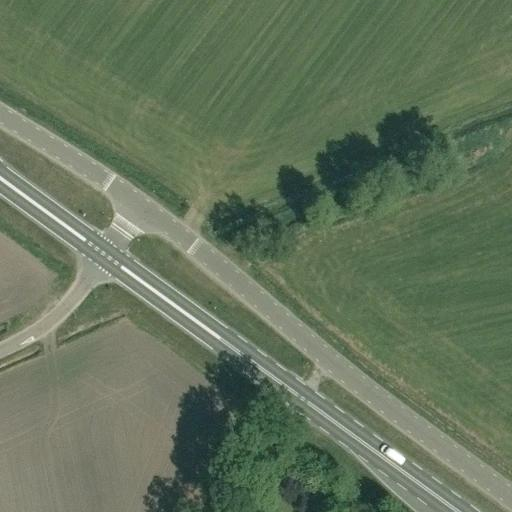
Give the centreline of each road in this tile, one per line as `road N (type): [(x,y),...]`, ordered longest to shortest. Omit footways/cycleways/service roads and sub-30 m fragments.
road 1 (unclassified): [(511,497),(141,208)]
road 2 (primary): [(457,511),(108,257)]
road 3 (unclassified): [(141,208),(0,114)]
road 4 (unclassified): [(0,349),(62,314),(108,257)]
road 5 (primary): [(108,257),(0,178)]
